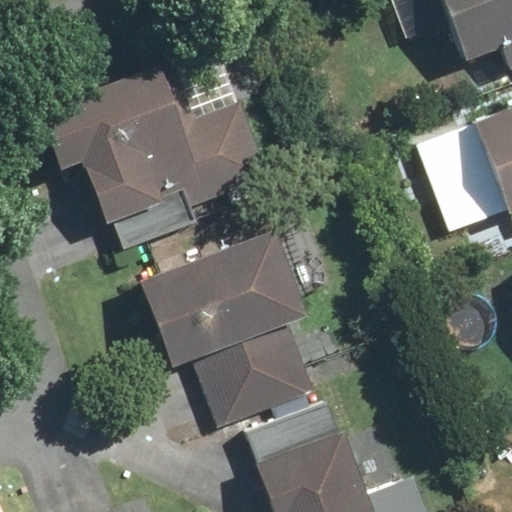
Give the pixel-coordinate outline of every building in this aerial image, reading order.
[(511,0),(447,0),(470,62),(503,50),(511,73),(511,0)] [(234,42),(52,106),(75,169),(91,164),(123,253),(205,224),(199,207),(282,178),(234,42)] [(511,112),(474,127),(510,221),(511,220),(511,112)] [(329,318),(290,226),(146,288),(182,372),(203,363),(228,422),(317,384),(294,332),(329,318)] [(371,493),(326,392),(240,431),(276,511),(435,511),(417,472),(371,493)]
